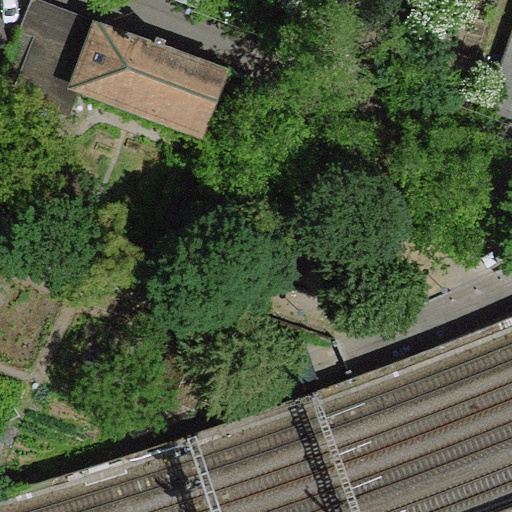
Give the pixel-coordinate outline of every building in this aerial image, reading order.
[(72,117),(82,88),(77,87),(101,24),(36,0),(2,90),(72,117)] [(412,0),(349,0),(332,52),(388,71),(412,0)] [(0,17),(0,77),(11,49),(0,17)] [(193,130),(217,67),(101,24),(77,87),(82,88),(193,130)] [(511,44),(491,107),(511,114),(511,44)] [(86,217),(98,177),(16,151),(4,190),(86,217)] [(223,343),(188,328),(163,385),(197,400),(223,343)]
